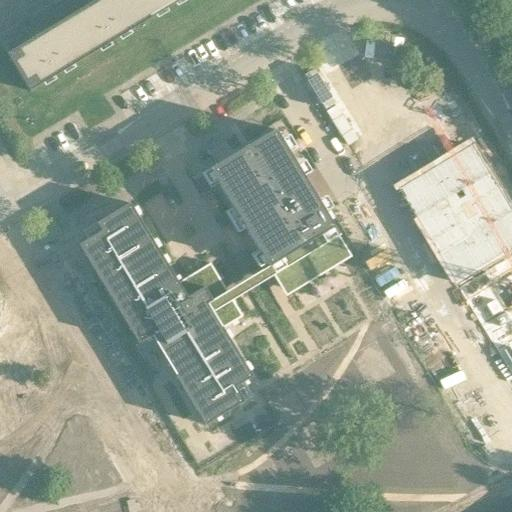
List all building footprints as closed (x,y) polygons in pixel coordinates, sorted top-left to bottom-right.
[(128,0),(96,0),(63,20),(86,57),(142,23),(128,0)] [(180,0),(128,0),(142,23),(180,0)] [(86,57),(63,20),(11,52),(11,51),(6,54),(29,92),(32,90),(86,57)] [(274,130),(208,170),(267,267),(226,292),(232,301),(273,276),(280,288),(346,249),(338,237),(333,227),(274,130)] [(396,189),(333,227),(338,237),(402,198),(455,285),(470,276),(511,344),(511,213),(467,140),(394,184),(396,189)] [(202,177),(194,182),(201,194),(209,189),(202,177)] [(100,232),(78,245),(138,344),(150,337),(204,425),(230,410),(236,406),(243,402),(234,387),(251,377),(222,329),(242,317),(232,301),(226,292),(210,264),(177,284),(129,204),(96,224),(100,232)] [(261,414),(254,418),(262,431),(269,427),(261,414)] [(248,422),(234,431),(242,443),(256,435),(248,422)]
